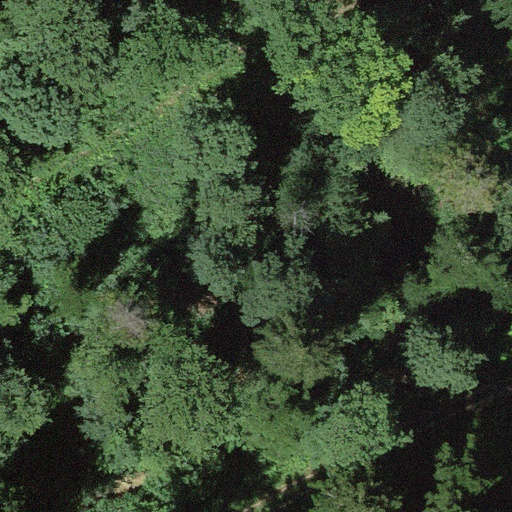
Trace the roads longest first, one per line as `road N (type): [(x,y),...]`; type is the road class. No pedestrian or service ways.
road 1 (track): [(337,0),(0,227)]
road 2 (track): [(511,383),(242,511)]
